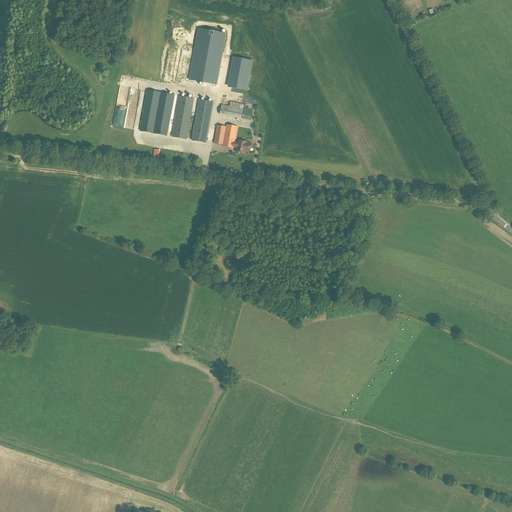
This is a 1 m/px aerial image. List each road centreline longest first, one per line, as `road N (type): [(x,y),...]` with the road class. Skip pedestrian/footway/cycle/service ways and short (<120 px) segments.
road 1 (unclassified): [(489,210),(0,151)]
road 2 (unclassified): [(489,210),(386,0)]
